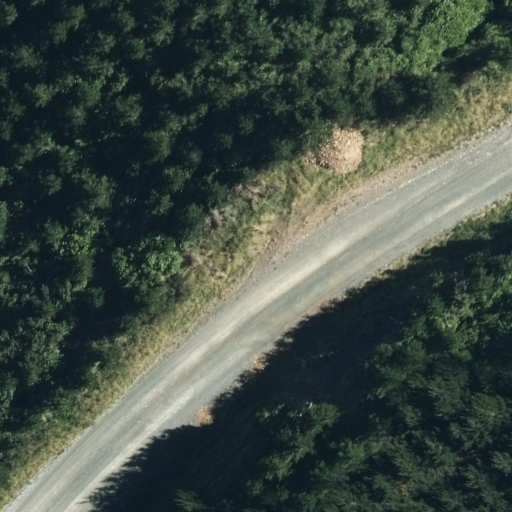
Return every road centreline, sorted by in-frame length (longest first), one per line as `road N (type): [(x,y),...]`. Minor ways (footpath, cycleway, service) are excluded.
road 1 (track): [(511,215),(420,389),(301,511)]
road 2 (track): [(128,511),(72,489),(5,511)]
